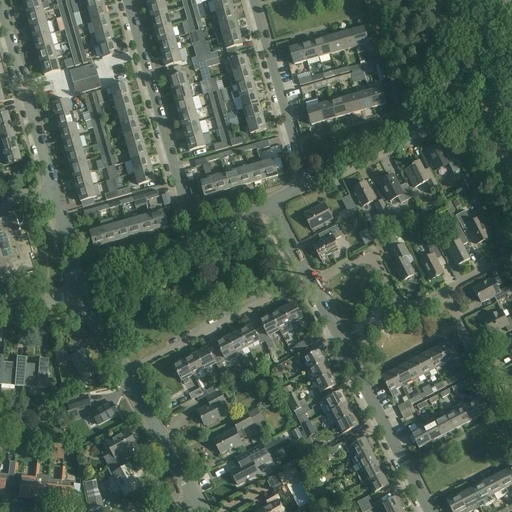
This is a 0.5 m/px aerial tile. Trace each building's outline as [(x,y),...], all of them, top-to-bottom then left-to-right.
[(33,0),(23,3),(27,15),(43,11),(49,9),(47,3),(41,4),(39,0),(33,0)] [(104,6),(102,0),(79,0),(81,5),(87,3),(89,11),(104,6)] [(228,0),(219,0),(212,2),(216,14),(232,9),(228,0)] [(169,14),(165,2),(149,7),(152,19),(169,14)] [(62,5),(58,6),(61,18),(66,17),(62,5)] [(108,18),(104,6),(89,11),(92,23),(108,18)] [(192,8),(196,20),(200,19),(197,6),(192,8)] [(216,14),(219,26),(235,22),(232,9),(216,14)] [(43,11),(27,15),(30,27),(46,23),(43,11)] [(156,31),(172,26),(169,14),(152,19),(156,31)] [(66,17),(61,18),(65,31),(69,29),(66,17)] [(111,30),(108,18),(92,23),(96,35),(111,30)] [(193,33),(197,32),(197,31),(195,32),(192,21),(188,22),(191,34),(193,33)] [(219,26),(221,33),(215,35),(216,40),(217,40),(223,38),(239,34),(235,22),(219,26)] [(30,27),(34,39),(50,35),(46,23),(30,27)] [(175,39),(172,26),(156,31),(159,43),(175,39)] [(362,46),(368,44),(375,43),(372,33),(366,35),(363,27),(351,31),(356,48),(357,54),(364,52),(362,46)] [(69,29),(65,31),(68,43),(73,41),(69,29)] [(115,43),(111,30),(96,35),(97,42),(91,43),(93,49),(99,47),(115,43)] [(351,31),(338,35),(343,52),(356,48),(351,31)] [(239,34),(223,38),(217,40),(218,46),(224,44),(226,51),(242,46),(239,34)] [(50,35),(34,39),(37,52),(53,47),(50,35)] [(331,55),(343,52),(338,35),(326,38),(331,55)] [(326,38),(314,42),(319,59),(331,55),(326,38)] [(175,39),(159,43),(163,55),(179,51),(175,39)] [(72,55),(76,54),(73,41),(68,43),(72,55)] [(306,62),(319,59),(314,42),(301,45),(306,62)] [(115,43),(99,47),(103,59),(118,55),(115,43)] [(204,56),(206,62),(219,58),(217,52),(208,54),(205,43),(201,44),(204,56)] [(294,66),(306,62),(301,45),(289,49),(294,66)] [(53,47),(37,52),(41,64),(57,59),(62,57),(60,51),(55,53),(53,47)] [(182,63),(179,51),(163,55),(166,68),(182,63)] [(206,62),(204,56),(192,59),(193,66),(206,62)] [(229,62),(233,74),(249,69),(245,57),(229,62)] [(219,58),(206,62),(208,68),(220,65),(219,58)] [(57,59),(41,64),(44,76),(60,71),(57,59)] [(203,69),(208,68),(206,62),(193,66),(195,72),(203,69)] [(84,74),(96,71),(94,65),(82,68),(84,74)] [(348,68),(348,67),(335,70),(337,75),(349,72),(348,68)] [(84,74),(82,68),(70,72),(71,78),(84,74)] [(252,82),(249,69),(233,74),(236,86),(252,82)] [(337,75),(335,70),(323,74),(324,79),(337,75)] [(362,70),(352,72),(352,73),(350,74),(351,78),(363,74),(362,70)] [(84,74),(85,80),(98,76),(96,71),(84,74)] [(84,74),(71,78),(73,83),(85,80),(84,74)] [(169,79),(173,91),(189,86),(185,74),(169,79)] [(323,74),(311,77),(310,78),(312,83),(324,79),(323,74)] [(351,78),(350,74),(337,78),(339,83),(352,79),(351,78)] [(85,80),(87,86),(99,82),(98,76),(85,80)] [(310,78),(311,77),(311,76),(298,79),(300,86),(312,83),(310,78)] [(216,92),(219,91),(215,78),(211,79),(214,92),(216,92)] [(339,83),(337,78),(325,81),(326,86),(339,83)] [(85,80),(73,83),(75,89),(87,86),(85,80)] [(326,86),(325,81),(312,85),(314,90),(315,90),(326,86)] [(87,86),(89,92),(101,88),(99,82),(87,86)] [(239,98),(240,98),(256,94),(252,82),(236,86),(238,92),(232,94),(233,100),(239,98)] [(111,88),(114,100),(130,96),(127,84),(111,88)] [(373,108),(386,105),(380,84),(367,88),(368,91),(373,108)] [(314,90),(312,85),(300,88),(302,94),(315,91),(315,90),(314,90)] [(87,86),(75,89),(76,95),(89,92),(87,86)] [(189,86),(173,91),(176,103),(192,99),(189,86)] [(356,95),(360,112),(373,108),(368,91),(356,95)] [(259,106),(256,94),(240,98),(243,111),(259,106)] [(360,112),(356,95),(343,99),(348,116),(360,112)] [(130,96),(114,100),(118,113),(134,108),(130,96)] [(196,111),(192,99),(176,103),(180,115),(196,111)] [(331,102),(336,119),(348,116),(343,99),(331,102)] [(53,105),(56,117),(72,112),(69,100),(53,105)] [(336,119),(331,102),(318,106),(323,123),(336,119)] [(263,118),(259,106),(243,111),(247,123),(263,118)] [(318,106),(306,109),(311,126),(323,123),(318,106)] [(137,120),(134,108),(118,113),(121,125),(137,120)] [(199,123),(196,111),(180,115),(183,127),(199,123)] [(72,112),(56,117),(60,129),(76,125),(72,112)] [(0,127),(10,125),(6,113),(0,114),(0,127)] [(266,131),(263,118),(247,123),(250,135),(266,131)] [(137,120),(121,125),(125,137),(141,133),(137,120)] [(203,135),(199,123),(183,127),(187,140),(203,135)] [(0,141),(13,137),(10,125),(0,127),(0,141)] [(60,129),(63,141),(79,137),(76,125),(60,129)] [(223,129),(218,131),(222,143),(214,145),(215,152),(228,148),(223,129)] [(144,145),(141,133),(125,137),(128,149),(144,145)] [(203,135),(187,140),(190,152),(206,147),(203,135)] [(0,147),(2,154),(16,150),(13,137),(0,141),(0,147)] [(63,141),(67,154),(83,149),(79,137),(63,141)] [(232,147),(245,143),(243,137),(230,140),(232,147)] [(54,148),(63,145),(62,140),(52,143),(54,148)] [(255,144),(256,149),(257,149),(257,151),(270,147),(268,140),(255,144)] [(243,148),(244,152),(256,149),(255,144),(243,148)] [(128,149),(132,162),(148,157),(144,145),(128,149)] [(460,170),(454,158),(448,161),(439,145),(427,151),(436,169),(448,162),(453,173),(460,170)] [(86,148),(87,157),(95,156),(94,147),(86,148)] [(67,154),(70,166),(86,161),(83,149),(67,154)] [(2,154),(0,154),(0,167),(20,162),(16,150),(2,154)] [(218,155),(220,159),(232,156),(231,151),(218,155)] [(208,162),(215,160),(220,159),(218,155),(207,158),(208,164),(209,164),(208,162)] [(151,169),(148,157),(132,162),(135,174),(151,169)] [(208,164),(207,158),(194,161),(196,168),(208,164)] [(70,166),(74,178),(89,173),(86,161),(70,166)] [(273,161),(261,164),(265,180),(277,177),(273,161)] [(431,188),(437,185),(431,172),(425,175),(419,162),(404,169),(414,188),(427,181),(431,188)] [(265,180),(261,164),(248,168),(253,184),(265,180)] [(248,168),(236,171),(241,187),(253,184),(248,168)] [(151,169),(135,174),(139,186),(155,182),(151,169)] [(91,173),(93,182),(103,179),(100,170),(91,173)] [(241,187),(236,171),(224,174),(229,190),(241,187)] [(74,178),(77,190),(93,185),(89,173),(74,178)] [(229,190),(224,174),(212,178),(216,194),(229,190)] [(405,184),(399,187),(393,175),(379,182),(390,201),(397,197),(401,204),(412,197),(405,184)] [(216,194),(212,178),(200,181),(204,197),(216,194)] [(471,178),(466,180),(469,187),(474,185),(471,178)] [(106,183),(95,185),(96,192),(108,189),(106,183)] [(375,201),(365,183),(353,189),(363,207),(375,201)] [(96,198),(93,185),(77,190),(81,202),(96,198)] [(117,191),(119,197),(132,194),(130,187),(117,191)] [(119,197),(117,191),(105,195),(106,201),(119,197)] [(145,194),(146,198),(147,200),(159,197),(157,191),(145,194)] [(357,208),(350,196),(342,200),(348,213),(357,208)] [(391,217),(386,207),(382,200),(374,205),(382,219),(383,219),(384,221),(391,217)] [(332,219),(324,204),(304,215),(311,229),(332,219)] [(96,208),(98,214),(98,212),(109,209),(108,205),(96,208)] [(98,214),(96,208),(84,211),(86,218),(98,214)] [(151,214),(155,231),(168,227),(163,211),(151,214)] [(464,233),(469,230),(476,245),(490,238),(480,218),(471,223),(465,211),(456,216),(464,233)] [(0,281),(32,271),(27,257),(31,255),(25,235),(21,237),(18,228),(21,227),(24,225),(25,221),(25,218),(23,215),(21,213),(17,212),(14,213),(0,217),(0,281)] [(138,218),(143,234),(155,231),(151,214),(138,218)] [(126,221),(131,238),(143,234),(138,218),(126,221)] [(434,223),(431,219),(425,222),(433,237),(439,234),(434,223)] [(114,225),(119,241),(131,238),(126,221),(114,225)] [(455,238),(454,238),(453,243),(453,244),(446,247),(456,267),(470,260),(462,246),(468,243),(458,224),(450,228),(455,238)] [(102,228),(106,245),(119,241),(114,225),(102,228)] [(334,240),(341,236),(336,226),(323,232),(327,238),(313,246),(321,260),(339,250),(334,240)] [(106,245),(102,228),(89,232),(94,248),(106,245)] [(426,245),(429,250),(428,251),(431,255),(421,261),(431,280),(443,273),(436,260),(442,257),(433,241),(426,245)] [(391,251),(396,261),(392,263),(402,281),(414,275),(405,257),(409,255),(403,244),(391,251)] [(509,297),(505,288),(499,291),(492,278),(480,284),(481,285),(474,289),(481,303),(494,296),(497,303),(509,297)] [(281,308),(282,310),(291,325),(294,331),(299,328),(296,322),(302,319),(294,304),(289,306),(288,304),(281,308)] [(370,308),(377,327),(385,325),(378,305),(370,308)] [(270,313),(271,315),(280,331),(291,325),(282,310),(277,312),(276,310),(270,313)] [(511,319),(507,322),(501,311),(483,320),(491,334),(505,327),(508,332),(511,330),(511,319)] [(263,327),(258,329),(265,342),(269,339),(268,337),(280,331),(271,315),(266,318),(265,316),(260,319),(261,321),(260,321),(263,327)] [(239,330),(240,332),(248,347),(259,341),(260,344),(265,342),(258,329),(254,332),(251,326),(245,329),(244,327),(239,330)] [(227,336),(228,338),(237,353),(248,347),(240,332),(234,335),(233,333),(227,336)] [(300,343),(303,349),(315,343),(312,337),(300,343)] [(225,359),(237,353),(228,338),(223,340),(222,339),(217,341),(218,344),(217,344),(220,350),(216,352),(222,364),(227,362),(225,359)] [(454,365),(452,361),(458,357),(450,342),(444,345),(443,343),(438,346),(439,348),(449,368),(454,365)] [(290,351),(292,355),(303,349),(300,343),(298,344),(299,346),(290,351)] [(196,352),(197,354),(205,370),(216,364),(218,367),(222,364),(216,352),(211,354),(208,348),(202,351),(201,349),(196,352)] [(449,368),(439,348),(433,351),(432,349),(427,352),(428,354),(436,369),(446,363),(449,368)] [(306,365),(309,371),(325,363),(322,358),(324,357),(321,351),(319,352),(319,351),(313,354),(310,349),(294,358),(297,364),(298,363),(301,368),(306,365)] [(93,380),(91,377),(96,374),(83,350),(70,357),(83,381),(84,381),(86,384),(88,385),(93,382),(93,380)] [(56,357),(58,365),(69,359),(66,352),(56,357)] [(184,358),(185,360),(193,376),(205,370),(197,354),(191,357),(190,355),(184,358)] [(436,369),(428,354),(422,357),(421,355),(415,358),(416,360),(424,375),(436,369)] [(2,363),(0,385),(23,387),(25,364),(26,358),(16,358),(16,364),(2,363)] [(38,365),(25,364),(23,387),(46,389),(48,360),(39,359),(38,365)] [(190,383),(188,379),(193,376),(185,360),(180,363),(179,361),(173,364),(174,366),(182,382),(183,381),(185,385),(190,383)] [(424,375),(416,360),(411,362),(410,361),(404,364),(405,365),(413,381),(424,375)] [(327,362),(325,363),(309,371),(315,382),(331,374),(328,369),(330,368),(327,362)] [(413,381),(405,365),(400,368),(399,367),(393,370),(394,372),(402,387),(413,381)] [(246,370),(248,374),(255,371),(253,366),(246,370)] [(402,387),(394,372),(389,374),(388,373),(382,376),(383,378),(382,378),(390,393),(402,387)] [(460,380),(467,376),(465,372),(458,375),(460,380)] [(333,373),(331,374),(315,382),(312,384),(315,390),(318,388),(321,394),(337,385),(334,380),(336,379),(333,373)] [(478,374),(471,378),(463,382),(465,386),(474,382),(481,379),(478,374)] [(443,383),(445,387),(456,382),(454,377),(443,383)] [(445,387),(443,383),(432,389),(434,393),(445,387)] [(454,392),(461,388),(459,384),(452,388),(454,392)] [(290,394),(294,392),(290,385),(282,389),(286,397),(291,395),(290,394)] [(189,395),(192,400),(203,394),(200,389),(189,395)] [(434,393),(432,389),(420,395),(423,399),(434,393)] [(442,398),(450,394),(448,390),(440,394),(442,398)] [(219,406),(225,402),(220,392),(207,399),(210,405),(197,412),(201,420),(203,419),(206,426),(218,420),(219,421),(226,418),(219,406)] [(340,393),(325,401),(319,404),(325,415),(346,404),(344,399),(346,398),(343,392),(341,393),(340,393)] [(469,403),(477,418),(489,411),(479,393),(474,396),(476,400),(469,403)] [(78,396),(65,400),(69,412),(91,405),(87,395),(79,398),(78,396)] [(294,412),(307,405),(304,399),(298,402),(294,395),(287,398),(294,412)] [(423,399),(420,395),(413,399),(415,403),(423,399)] [(431,404),(438,400),(436,396),(428,400),(431,404)] [(477,418),(469,403),(467,399),(462,402),(464,406),(458,409),(465,424),(477,418)] [(400,412),(412,407),(409,401),(397,407),(400,412)] [(419,410),(427,406),(424,402),(417,406),(419,410)] [(112,403),(92,414),(98,426),(118,415),(112,403)] [(348,403),(346,404),(325,415),(328,421),(334,418),(337,423),(352,415),(350,410),(352,409),(348,403)] [(307,405),(294,412),(297,417),(310,411),(307,405)] [(465,424),(458,409),(456,405),(451,408),(453,412),(446,415),(454,430),(465,424)] [(412,406),(412,407),(400,412),(403,418),(415,412),(412,406)] [(454,430),(446,415),(444,411),(439,414),(441,418),(435,421),(442,436),(454,430)] [(244,436),(242,431),(257,423),(252,413),(234,423),(237,428),(213,440),(221,455),(234,447),(236,450),(242,446),(239,439),(244,436)] [(354,414),(352,415),(337,423),(331,426),(334,432),(340,429),(343,435),(358,426),(356,421),(357,420),(354,414)] [(442,436),(435,421),(433,417),(428,420),(430,424),(423,427),(431,442),(442,436)] [(316,433),(310,423),(302,427),(308,438),(316,433)] [(431,442),(423,427),(421,423),(416,426),(418,430),(411,434),(419,448),(431,442)] [(302,436),(301,434),(298,429),(291,432),(294,438),(295,440),(302,436)] [(104,457),(109,468),(123,460),(120,455),(136,446),(128,431),(107,442),(113,453),(104,457)] [(353,452),(357,458),(371,450),(371,451),(374,449),(367,437),(349,447),(346,441),(330,450),(333,456),(346,448),(349,454),(353,452)] [(325,449),(322,443),(309,450),(312,456),(325,449)] [(242,456),(246,463),(231,471),(239,486),(259,475),(255,469),(271,461),(262,445),(242,456)] [(64,455),(64,447),(53,446),(52,453),(64,455)] [(377,462),(371,451),(371,450),(357,458),(353,460),(355,465),(352,467),(356,473),(359,472),(377,462)] [(123,460),(109,468),(108,468),(112,476),(115,475),(126,495),(141,487),(129,465),(127,467),(123,460)] [(365,475),(369,481),(383,473),(377,462),(359,472),(361,477),(365,475)] [(283,486),(299,477),(293,466),(278,474),(283,486)] [(15,475),(15,476),(14,483),(14,487),(21,488),(20,498),(33,499),(36,478),(38,478),(38,475),(39,476),(39,472),(34,471),(34,477),(29,477),(29,478),(23,477),(23,476),(15,475)] [(493,477),(500,491),(502,495),(508,492),(506,488),(511,484),(505,471),(493,477)] [(9,475),(0,473),(0,495),(4,496),(6,482),(14,483),(15,476),(9,475)] [(389,485),(383,473),(369,481),(365,483),(367,488),(371,486),(375,493),(389,485)] [(64,481),(65,474),(60,474),(59,481),(49,480),(47,500),(60,502),(62,481),(64,481)] [(33,499),(47,500),(49,480),(49,477),(39,476),(38,475),(38,478),(36,478),(33,499)] [(493,477),(482,483),(489,497),(491,501),(496,498),(494,494),(500,491),(493,477)] [(64,481),(62,481),(60,502),(73,503),(74,498),(79,498),(80,485),(75,485),(75,483),(64,481)] [(86,488),(86,491),(97,489),(96,481),(85,483),(86,488)] [(309,484),(315,496),(320,493),(313,482),(309,484)] [(470,489),(477,503),(480,507),(485,504),(482,500),(489,497),(482,483),(470,489)] [(470,489),(458,495),(466,509),(467,511),(469,511),(473,510),(471,506),(477,503),(470,489)] [(324,500),(320,493),(315,496),(319,503),(324,500)] [(283,511),(277,500),(278,499),(275,494),(266,499),(270,506),(260,511),(283,511)] [(460,511),(466,509),(458,495),(447,501),(452,511),(460,511)] [(372,502),(369,496),(357,503),(360,508),(372,502)] [(384,511),(396,511),(401,509),(395,498),(377,507),(379,511),(381,511),(384,510),(384,511)] [(89,501),(90,510),(104,508),(102,499),(89,501)] [(362,511),(366,511),(375,508),(372,502),(360,508),(362,511)]
